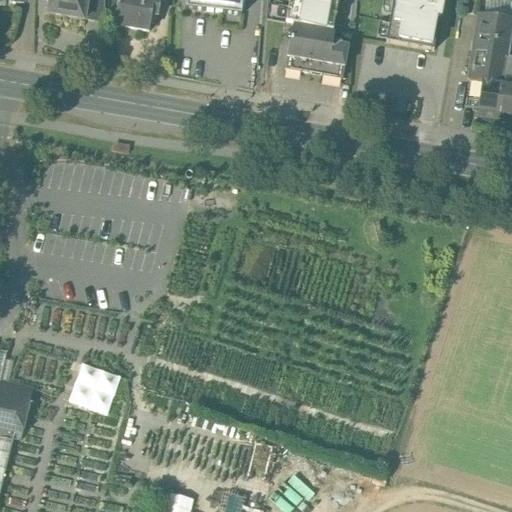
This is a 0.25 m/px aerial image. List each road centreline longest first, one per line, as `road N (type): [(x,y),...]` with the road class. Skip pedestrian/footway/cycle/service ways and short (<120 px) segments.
road 1 (tertiary): [(511,170),(0,83)]
road 2 (unknown): [(0,322),(109,341),(124,335),(161,277)]
road 3 (track): [(484,511),(423,493),(389,497),(366,511)]
